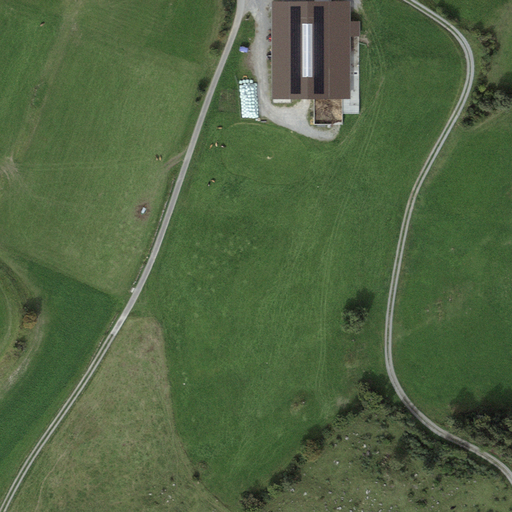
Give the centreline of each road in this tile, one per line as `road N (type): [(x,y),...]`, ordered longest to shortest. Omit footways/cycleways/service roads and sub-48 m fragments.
road 1 (track): [(511,480),(494,461),(422,425),(397,397),(388,358),(414,195),(471,76),(469,53),(454,31),(405,0)]
road 2 (track): [(242,0),(154,259),(4,511)]
